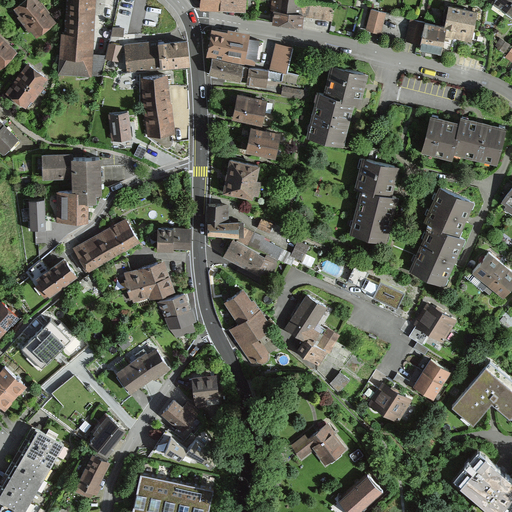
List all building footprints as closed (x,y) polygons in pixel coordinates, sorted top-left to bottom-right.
[(45,8),(38,0),(25,0),(14,10),(25,24),(45,8)] [(95,0),(67,0),(65,33),(62,33),(59,72),(90,74),(95,0)] [(222,11),(221,0),(201,0),(201,10),(222,11)] [(246,11),(246,0),(221,0),(222,11),(246,11)] [(304,0),(273,0),(270,25),(302,29),(304,18),(332,21),(334,6),(304,2),(304,0)] [(506,15),(511,5),(511,0),(496,0),(493,5),(506,15)] [(478,11),(450,5),(445,26),(426,22),(424,29),(423,36),(421,43),(421,46),(443,51),(446,36),(472,41),(478,11)] [(56,21),(45,8),(25,24),(37,38),(56,21)] [(384,20),(386,13),(371,10),(369,17),(384,20)] [(383,27),(384,20),(369,17),(368,24),(383,27)] [(424,29),(426,22),(411,18),(409,25),(424,29)] [(381,34),(383,27),(368,24),(366,31),(381,34)] [(423,36),(424,29),(409,25),(408,32),(423,36)] [(251,34),(211,28),(207,58),(255,65),(255,60),(262,61),(265,40),(250,38),(251,34)] [(421,43),(423,36),(408,32),(406,39),(421,43)] [(0,66),(16,51),(3,38),(0,41),(0,66)] [(508,44),(500,38),(496,45),(504,50),(508,44)] [(190,66),(187,41),(125,44),(127,72),(121,73),(122,83),(128,83),(129,86),(137,85),(136,72),(190,66)] [(121,45),(109,43),(105,71),(117,73),(121,45)] [(291,46),(276,43),(270,69),(285,72),(291,46)] [(244,66),(212,59),(209,74),(240,81),(244,66)] [(47,77),(28,63),(18,77),(37,90),(47,77)] [(367,73),(331,64),(324,93),(356,101),(360,101),(367,73)] [(269,70),(249,68),(247,84),(266,87),(268,77),(296,83),(298,76),(269,70)] [(168,74),(142,78),(149,136),(176,133),(168,74)] [(18,77),(8,91),(26,105),(37,90),(18,77)] [(305,91),(283,87),(282,95),(307,99),(309,88),(305,88),(305,91)] [(324,93),(318,91),(306,137),(345,147),(356,101),(324,93)] [(267,100),(238,94),(235,105),(264,112),(267,100)] [(264,112),(235,105),(232,117),(261,124),(264,112)] [(129,122),(128,111),(110,113),(113,141),(121,140),(122,144),(136,143),(134,121),(129,122)] [(461,121),(431,114),(422,151),(452,158),(453,154),(461,121)] [(462,116),(461,121),(453,154),(498,165),(508,127),(462,116)] [(19,138),(4,124),(0,127),(0,147),(5,152),(19,138)] [(281,135),(252,128),(249,140),(278,146),(281,135)] [(278,146),(249,140),(246,152),(275,158),(278,146)] [(72,152),(42,153),(42,181),(72,180),(72,192),(78,192),(78,203),(88,203),(97,203),(97,194),(102,194),(101,156),(72,156),(72,152)] [(398,166),(363,158),(356,185),(360,186),(391,193),(398,166)] [(261,165),(230,159),(223,192),(254,198),(254,196),(259,197),(262,182),(258,181),(261,165)] [(175,197),(170,181),(157,185),(163,201),(175,197)] [(391,193),(360,186),(348,235),(386,244),(397,195),(391,193)] [(473,201),(440,187),(426,219),(431,221),(459,233),(473,201)] [(511,211),(511,189),(502,204),(511,211)] [(78,192),(72,192),(57,192),(58,205),(51,205),(51,212),(56,213),(56,223),(88,223),(88,203),(78,203),(78,192)] [(29,202),(31,232),(35,232),(46,231),(44,201),(29,202)] [(229,205),(206,205),(205,238),(238,239),(263,252),(268,242),(239,228),(240,219),(229,219),(229,205)] [(126,218),(73,248),(88,273),(140,242),(126,218)] [(273,226),(261,221),(258,229),(270,234),(273,226)] [(459,233),(431,221),(409,271),(443,286),(465,236),(459,233)] [(174,248),(175,229),(159,229),(159,250),(174,250),(174,248)] [(190,230),(175,229),(174,248),(190,249),(190,230)] [(46,231),(35,232),(36,244),(47,243),(46,231)] [(277,262),(233,239),(224,256),(269,279),(277,262)] [(308,246),(298,242),(292,256),(301,260),(308,246)] [(504,264),(489,252),(473,273),(483,280),(479,285),(484,289),(504,264)] [(77,278),(64,260),(36,280),(49,298),(77,278)] [(169,275),(164,261),(124,274),(129,289),(169,275)] [(511,284),(511,270),(504,264),(484,289),(489,293),(493,288),(503,296),(511,284)] [(369,273),(355,267),(349,280),(362,286),(361,288),(374,295),(373,296),(397,308),(405,290),(381,279),(379,283),(366,278),(369,273)] [(175,291),(169,275),(129,289),(134,302),(150,297),(151,299),(175,291)] [(272,324),(243,285),(221,301),(237,323),(228,330),(253,364),(258,361),(259,363),(268,357),(254,337),(272,324)] [(196,329),(185,293),(159,302),(169,328),(176,338),(196,329)] [(328,307),(307,294),(286,327),(299,336),(307,323),(315,328),(328,307)] [(19,317),(1,301),(0,302),(0,322),(7,329),(19,317)] [(456,320),(425,301),(406,333),(426,346),(432,337),(442,343),(456,320)] [(71,341),(51,321),(22,350),(42,370),(71,341)] [(307,323),(299,336),(312,345),(314,343),(321,332),(315,328),(307,323)] [(329,327),(324,334),(321,332),(314,343),(312,345),(304,357),(320,367),(340,334),(329,327)] [(170,370),(156,349),(148,355),(146,353),(116,373),(131,393),(152,379),(154,381),(170,370)] [(451,371),(431,358),(423,370),(444,383),(451,371)] [(511,378),(491,361),(452,406),(474,425),(493,403),(511,419),(511,378)] [(26,388),(6,368),(0,374),(0,385),(15,400),(26,388)] [(444,383),(423,370),(414,385),(435,398),(444,383)] [(351,381),(340,371),(329,383),(340,393),(351,381)] [(216,375),(192,378),(195,404),(219,401),(216,375)] [(412,399),(384,383),(381,388),(369,382),(360,398),(400,421),(412,399)] [(15,400),(0,385),(0,406),(5,411),(15,400)] [(182,406),(174,399),(162,413),(182,431),(200,410),(188,400),(182,406)] [(127,430),(106,414),(92,433),(98,437),(93,444),(108,456),(127,430)] [(336,432),(328,421),(309,436),(306,432),(290,446),(301,459),(314,449),(326,464),(346,448),(335,434),(336,432)] [(63,444),(38,430),(32,441),(57,456),(63,444)] [(189,449),(171,437),(165,453),(181,461),(185,456),(210,467),(215,471),(220,461),(216,459),(197,440),(189,449)] [(57,456),(32,441),(25,453),(50,467),(57,456)] [(508,511),(511,508),(511,476),(481,451),(455,483),(490,511),(508,511)] [(50,467),(25,453),(18,464),(44,479),(50,467)] [(110,463),(92,455),(78,485),(95,494),(110,463)] [(44,479),(18,464),(12,476),(37,490),(44,479)] [(37,490),(12,476),(5,487),(30,502),(37,490)] [(208,511),(213,492),(141,477),(133,511),(208,511)] [(24,511),(30,502),(5,487),(0,496),(0,499),(21,511),(24,511)]
